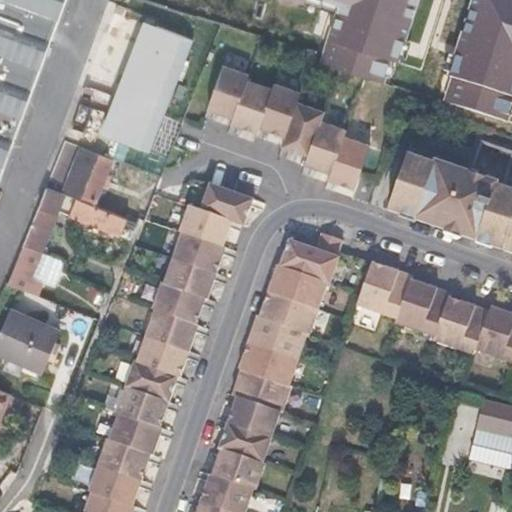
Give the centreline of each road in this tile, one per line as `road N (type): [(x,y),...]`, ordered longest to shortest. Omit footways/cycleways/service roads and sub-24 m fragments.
road 1 (residential): [(511,273),(347,213),(291,211),(273,223),(259,241),(165,511)]
road 2 (unknown): [(347,213),(408,138),(464,137),(511,150)]
